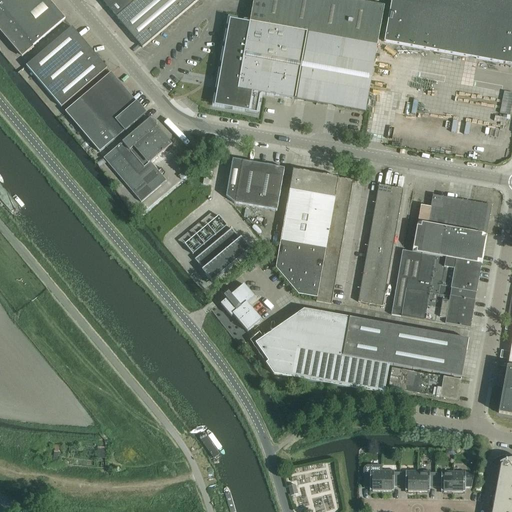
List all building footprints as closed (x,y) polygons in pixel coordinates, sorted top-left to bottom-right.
[(47,0),(0,0),(0,31),(22,56),(27,51),(29,53),(34,49),(33,47),(65,20),(61,16),(47,0)] [(99,0),(104,6),(113,16),(141,48),(179,16),(198,0),(99,0)] [(229,23),(215,106),(257,113),(261,94),(267,95),(298,100),(305,102),(328,106),(336,107),(366,113),(383,16),(385,8),(341,0),(253,0),(249,26),(229,23)] [(511,0),(392,0),(389,16),(385,42),(481,59),(509,64),(511,64),(511,0)] [(72,29),(26,67),(62,108),(107,69),(91,51),(75,33),(72,29)] [(111,74),(65,113),(88,139),(104,126),(106,128),(136,102),(111,74)] [(511,93),(504,92),(500,114),(510,116),(511,105),(511,93)] [(414,97),(400,97),(399,107),(417,108),(418,93),(414,93),(414,97)] [(104,126),(88,139),(100,153),(146,113),(136,102),(106,128),(104,126)] [(150,119),(104,159),(141,203),(167,180),(151,162),(172,145),(159,127),(157,128),(150,119)] [(233,160),(226,197),(235,205),(243,161),(233,160)] [(243,161),(235,205),(241,206),(255,208),(264,165),(248,162),(243,161)] [(264,165),(255,208),(277,212),(284,172),(285,169),(264,165)] [(293,171),(290,191),(308,195),(312,174),(307,173),(303,172),(295,171),(293,171)] [(290,191),(276,268),(287,281),(292,288),(298,295),(317,298),(319,289),(320,283),(321,277),(322,271),(323,265),(324,259),(326,252),(327,246),(328,240),(329,234),(330,228),(331,222),(333,216),(334,210),(335,204),(336,199),(316,196),(319,175),(312,174),(308,195),(290,191)] [(319,175),(316,196),(336,199),(336,198),(337,192),(338,185),(340,179),(321,176),(319,175)] [(0,176),(0,205),(16,225),(31,213),(0,176)] [(340,179),(338,185),(352,188),(353,181),(340,179)] [(338,185),(337,192),(351,194),(352,188),(338,185)] [(379,186),(378,192),(393,195),(394,188),(379,186)] [(394,188),(393,195),(402,197),(404,190),(394,188)] [(337,192),(336,198),(350,200),(351,194),(337,192)] [(378,192),(377,199),(392,201),(393,195),(378,192)] [(392,201),(391,207),(400,209),(402,197),(393,195),(392,201)] [(421,206),(418,225),(487,236),(487,235),(490,218),(492,206),(473,203),(471,202),(448,198),(433,196),(431,208),(421,206)] [(336,199),(335,204),(349,206),(350,200),(336,198),(336,199)] [(377,199),(376,205),(391,207),(392,201),(377,199)] [(335,204),(334,210),(348,212),(349,206),(335,204)] [(376,205),(375,211),(390,213),(391,207),(376,205)] [(390,213),(389,220),(398,221),(400,209),(391,207),(390,213)] [(334,210),(333,216),(347,218),(348,212),(334,210)] [(375,211),(374,217),(389,220),(390,213),(375,211)] [(333,216),(331,222),(346,225),(347,218),(333,216)] [(219,217),(185,245),(193,255),(227,227),(219,217)] [(374,217),(372,223),(388,226),(389,220),(374,217)] [(388,226),(387,232),(396,233),(398,221),(389,220),(388,226)] [(331,222),(330,228),(345,231),(346,225),(331,222)] [(372,223),(371,229),(387,232),(388,226),(372,223)] [(418,225),(413,253),(482,265),(487,236),(418,225)] [(330,228),(329,234),(344,237),(345,231),(330,228)] [(371,229),(370,235),(386,238),(387,232),(371,229)] [(232,230),(195,260),(203,270),(202,271),(212,283),(251,251),(241,239),(240,240),(238,238),(238,237),(232,230)] [(386,238),(385,244),(394,246),(396,233),(387,232),(386,238)] [(329,234),(328,240),(342,243),(344,237),(329,234)] [(370,235),(369,241),(385,244),(386,238),(370,235)] [(328,240),(327,246),(341,249),(342,243),(328,240)] [(369,241),(368,247),(384,250),(385,244),(369,241)] [(384,251),(383,256),(392,258),(394,246),(385,244),(384,250),(384,251)] [(327,246),(326,252),(340,255),(341,249),(327,246)] [(368,247),(367,253),(383,256),(384,251),(384,250),(368,247)] [(403,251),(400,271),(479,283),(482,265),(413,253),(403,251)] [(326,252),(324,259),(339,261),(340,255),(326,252)] [(367,253),(366,260),(381,262),(383,256),(367,253)] [(381,262),(380,268),(389,270),(392,258),(383,256),(381,262)] [(324,259),(323,265),(338,267),(339,261),(324,259)] [(366,260),(365,266),(380,268),(381,262),(366,260)] [(323,265),(322,271),(337,273),(338,267),(323,265)] [(365,266),(364,272),(379,274),(380,268),(365,266)] [(379,274),(378,281),(387,282),(389,270),(380,268),(379,274)] [(322,271),(321,277),(336,279),(337,273),(322,271)] [(392,315),(392,316),(402,318),(407,291),(475,303),(479,283),(400,271),(392,315)] [(364,272),(363,278),(378,281),(379,274),(364,272)] [(321,277),(320,283),(335,286),(336,279),(321,277)] [(363,278),(362,284),(377,287),(378,281),(363,278)] [(377,287),(375,293),(385,294),(387,282),(378,281),(377,287)] [(320,283),(319,289),(334,292),(335,286),(320,283)] [(362,284),(361,290),(375,293),(377,287),(362,284)] [(227,300),(221,305),(232,317),(235,315),(248,333),(262,320),(248,304),(255,298),(244,285),(232,296),(230,293),(225,297),(227,300)] [(317,298),(316,302),(332,305),(334,292),(319,289),(317,298)] [(361,290),(359,296),(374,299),(375,293),(361,290)] [(407,291),(402,318),(470,330),(473,318),(475,303),(407,291)] [(374,299),(373,305),(383,307),(385,294),(375,293),(374,299)] [(359,296),(358,303),(373,305),(374,299),(359,296)] [(259,334),(250,341),(274,375),(384,395),(390,365),(462,378),(469,341),(304,311),(263,340),(259,334)] [(130,336),(117,347),(160,396),(171,386),(130,336)] [(504,388),(499,415),(511,417),(511,340),(511,343),(511,344),(507,368),(504,388)] [(392,369),(389,388),(399,390),(398,391),(457,402),(461,382),(392,369)] [(204,433),(197,438),(214,461),(221,456),(204,433)] [(384,450),(384,458),(394,458),(394,450),(392,450),(384,450)] [(511,511),(511,461),(510,462),(506,463),(502,465),(503,466),(502,468),(504,468),(500,481),(504,481),(498,493),(498,494),(501,494),(495,507),(499,507),(496,511),(511,511)] [(365,476),(365,490),(370,490),(370,493),(373,493),(373,494),(382,495),(382,473),(382,468),(368,468),(366,469),(365,471),(365,476)] [(382,473),(382,495),(392,495),(392,494),(395,494),(395,489),(400,489),(400,475),(395,475),(395,473),(382,473)] [(400,475),(400,489),(406,489),(406,494),(408,494),(408,495),(417,495),(418,473),(406,473),(406,475),(400,475)] [(418,473),(417,495),(427,495),(428,494),(430,494),(430,489),(435,489),(435,475),(432,475),(432,473),(418,473)] [(435,475),(435,489),(441,489),(441,494),(444,494),(444,495),(453,495),(453,473),(442,473),(442,475),(435,475)] [(453,473),(453,495),(463,495),(463,494),(466,494),(466,489),(472,489),(474,475),(466,475),(466,473),(453,473)] [(240,511),(230,483),(220,486),(229,511),(240,511)] [(295,485),(288,487),(291,497),(298,495),(295,485)]
